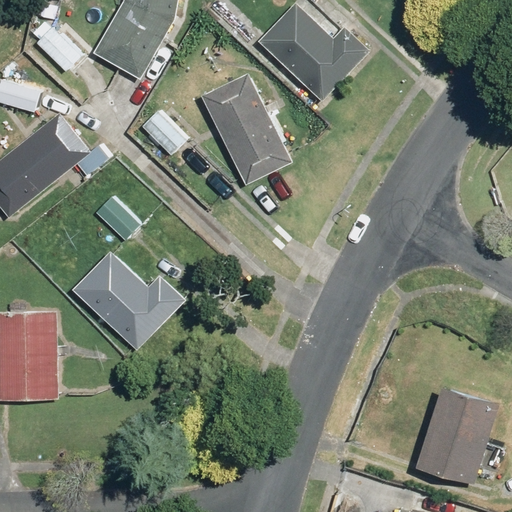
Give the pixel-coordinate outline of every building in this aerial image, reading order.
[(125,0),(97,50),(145,77),(178,18),(181,0),(125,0)] [(298,0),(297,0),(261,38),(325,100),(373,50),(348,26),(337,37),(298,0)] [(56,25),(40,41),(68,69),(84,53),(56,25)] [(253,71),(206,93),(250,185),(296,163),(253,71)] [(44,86),(2,77),(0,85),(0,100),(39,109),(44,86)] [(163,109),(146,125),(172,154),(189,138),(163,109)] [(0,201),(13,216),(92,149),(60,111),(0,161),(0,201)] [(117,193),(98,211),(126,240),(144,223),(117,193)] [(115,247),(75,286),(137,350),(189,300),(164,273),(151,285),(115,247)] [(0,310),(0,398),(60,398),(59,309),(0,310)] [(500,404),(445,387),(422,464),(477,480),(500,404)]
